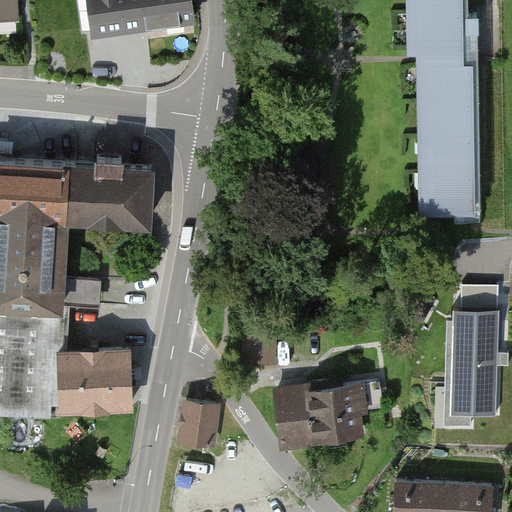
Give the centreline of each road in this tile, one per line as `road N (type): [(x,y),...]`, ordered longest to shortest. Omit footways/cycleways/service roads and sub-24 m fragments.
road 1 (residential): [(174,344),(211,366),(331,511)]
road 2 (tertiary): [(174,344),(215,121)]
road 3 (residential): [(0,92),(215,121)]
road 4 (tertiary): [(144,511),(174,344)]
road 5 (tertiary): [(215,121),(226,0)]
